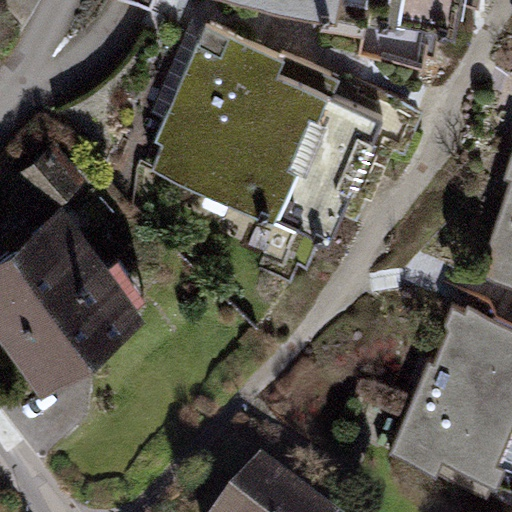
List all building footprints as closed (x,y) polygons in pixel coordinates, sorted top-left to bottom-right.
[(281,0),(365,16),(368,0),(281,0)] [(368,0),(365,16),(454,34),(460,0),(368,0)] [(247,204),(306,60),(205,18),(156,137),(162,139),(151,165),(247,204)] [(306,60),(247,204),(329,237),(349,188),(356,191),(366,167),(371,169),(381,146),(386,148),(406,98),(339,70),(338,73),(306,60)] [(77,177),(50,146),(22,170),(50,201),(77,177)] [(132,307),(61,212),(0,257),(0,314),(44,373),(132,307)] [(511,221),(492,288),(511,294),(511,221)] [(511,322),(462,303),(405,449),(511,490),(511,322)] [(307,511),(263,477),(234,511),(307,511)]
